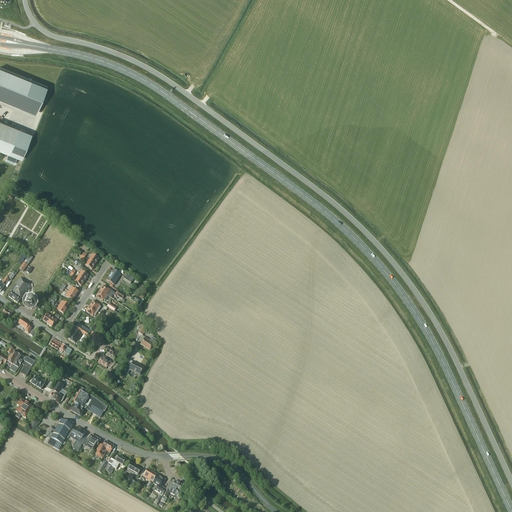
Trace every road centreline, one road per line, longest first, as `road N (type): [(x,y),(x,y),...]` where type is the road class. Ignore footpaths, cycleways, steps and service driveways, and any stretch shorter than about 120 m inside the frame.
road 1 (unclassified): [(24,0),(45,32),(161,76),(355,222),(429,311),(511,483)]
road 2 (primary): [(511,511),(429,337),(352,236),(136,75),(28,45)]
road 3 (unclassified): [(165,457),(128,448),(0,372)]
